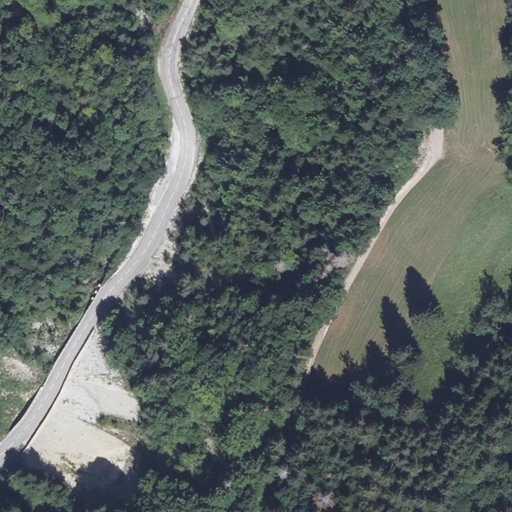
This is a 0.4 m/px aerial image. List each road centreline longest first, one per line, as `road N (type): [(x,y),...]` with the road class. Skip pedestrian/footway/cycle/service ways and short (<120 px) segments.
road 1 (tertiary): [(195,0),(170,67),(182,168),(159,229),(81,334),(25,440),(0,463)]
road 2 (track): [(406,0),(438,117),(435,150),(358,264),(314,351),(282,445)]
road 3 (track): [(282,445),(447,497),(472,491),(511,452)]
